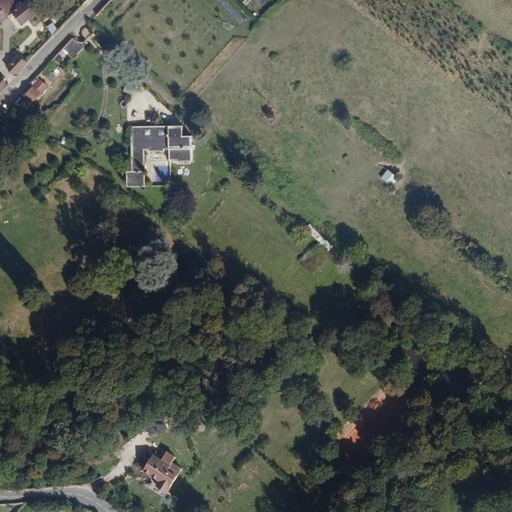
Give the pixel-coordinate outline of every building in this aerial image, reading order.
[(0,0),(0,24),(10,17),(10,16),(13,13),(22,25),(37,13),(28,1),(24,4),(22,1),(17,5),(12,0),(0,0)] [(54,36),(59,30),(53,23),(47,27),(54,36)] [(72,59),(83,48),(74,38),(62,49),(72,59)] [(18,74),(27,63),(19,55),(8,67),(14,73),(18,74)] [(48,87),(40,80),(33,88),(40,95),(48,87)] [(183,137),(183,125),(131,126),(132,172),(127,172),(127,187),(145,187),(144,171),(148,171),(148,163),(144,163),(143,150),(150,150),(150,151),(164,151),(164,149),(169,149),(169,162),(192,162),(191,137),(183,137)] [(387,150),(376,140),(368,150),(379,160),(387,150)] [(387,169),(380,178),(391,186),(398,177),(387,169)] [(164,452),(156,446),(145,463),(160,473),(158,476),(169,483),(184,460),(175,454),(178,449),(170,443),(164,452)]
